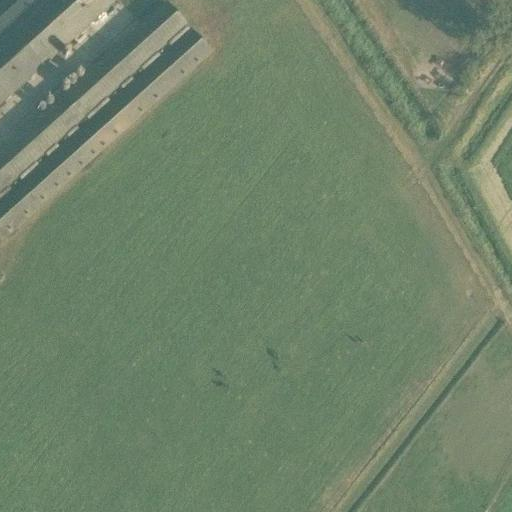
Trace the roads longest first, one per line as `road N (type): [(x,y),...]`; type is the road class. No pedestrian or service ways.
road 1 (track): [(422,169),(306,0)]
road 2 (track): [(511,41),(422,169)]
